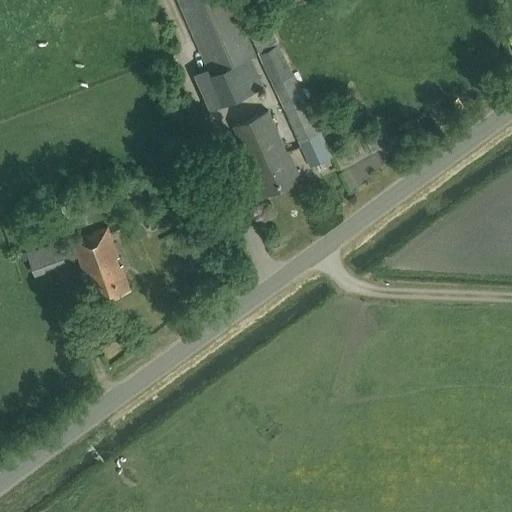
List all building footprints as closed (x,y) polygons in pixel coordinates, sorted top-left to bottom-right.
[(177,0),(207,68),(179,80),(193,119),(265,85),(252,58),(258,55),(233,0),(177,0)] [(247,24),(303,150),(325,140),(266,15),(247,24)] [(301,179),(289,152),(286,153),(268,111),(233,126),(263,196),(301,179)] [(92,303),(131,290),(109,226),(72,238),(83,272),(88,270),(92,281),(85,284),(92,303)] [(35,275),(55,268),(47,245),(36,249),(33,241),(25,244),(35,275)]
